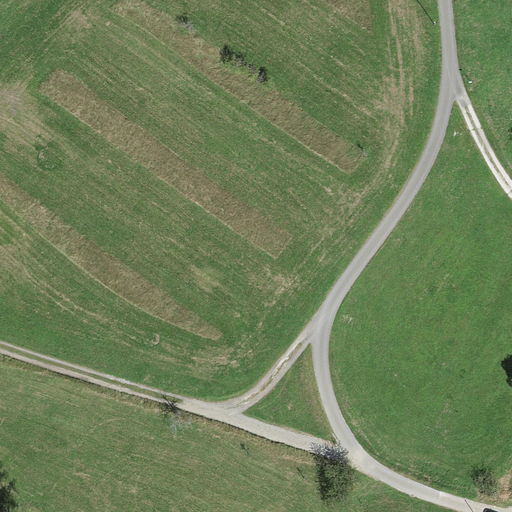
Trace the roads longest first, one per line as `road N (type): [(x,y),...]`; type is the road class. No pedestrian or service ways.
road 1 (residential): [(445,0),(450,63),(438,132),(402,203),(340,288),(321,360),(333,414),(361,457),(407,486),(487,511)]
road 2 (track): [(361,457),(0,338)]
road 3 (track): [(219,410),(258,391),(330,310)]
road 4 (track): [(450,63),(472,125),(511,188)]
